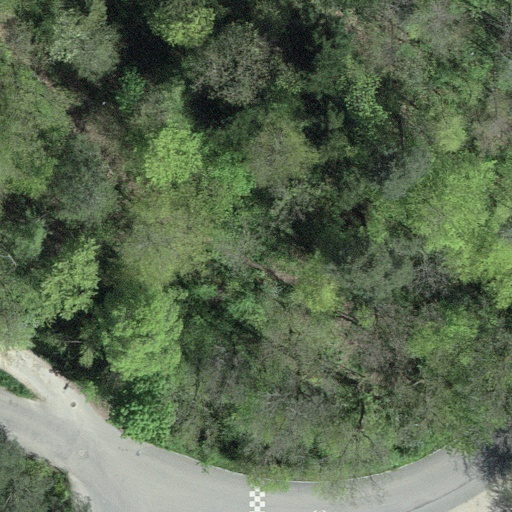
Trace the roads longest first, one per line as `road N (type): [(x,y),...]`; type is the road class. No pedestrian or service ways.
road 1 (residential): [(511,408),(408,490),(316,500),(212,493),(140,477)]
road 2 (track): [(0,347),(140,477)]
road 3 (residential): [(140,477),(0,420)]
